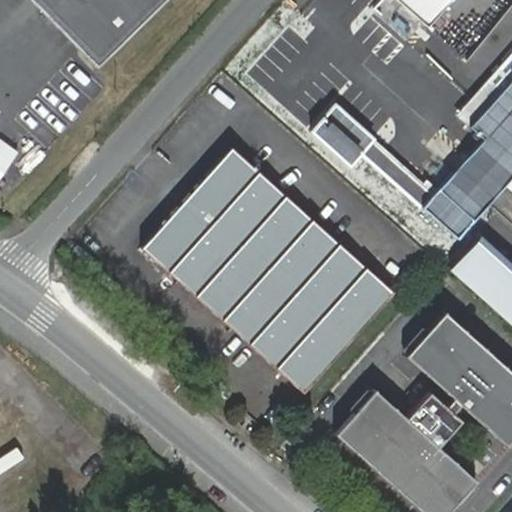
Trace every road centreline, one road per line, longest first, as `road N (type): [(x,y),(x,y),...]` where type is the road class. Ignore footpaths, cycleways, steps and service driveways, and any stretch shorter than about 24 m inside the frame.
road 1 (unclassified): [(5,283),(253,0)]
road 2 (unclassified): [(280,511),(5,283)]
